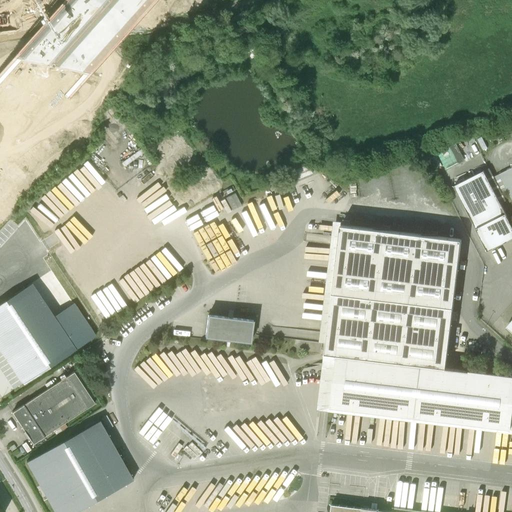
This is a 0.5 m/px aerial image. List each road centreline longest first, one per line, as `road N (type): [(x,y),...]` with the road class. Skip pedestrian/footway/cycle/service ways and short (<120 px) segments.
road 1 (unknown): [(212,285),(182,239),(149,229),(129,232),(59,281)]
road 2 (motorway): [(0,139),(123,0)]
road 3 (motorway): [(96,0),(0,109)]
